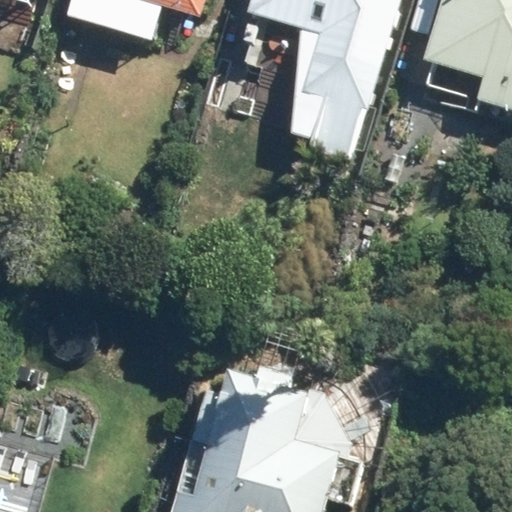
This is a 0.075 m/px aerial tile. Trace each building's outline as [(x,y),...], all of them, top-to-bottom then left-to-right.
[(0,0),(0,31),(56,45),(67,0),(0,0)] [(220,0),(88,0),(80,24),(198,64),(220,0)] [(418,0),(273,0),(269,20),(323,32),(300,142),(385,160),(418,0)] [(511,0),(465,0),(442,62),(497,82),(490,101),(511,109),(511,0)] [(320,410),(244,386),(204,511),(342,511),(357,466),(308,450),(320,410)]
